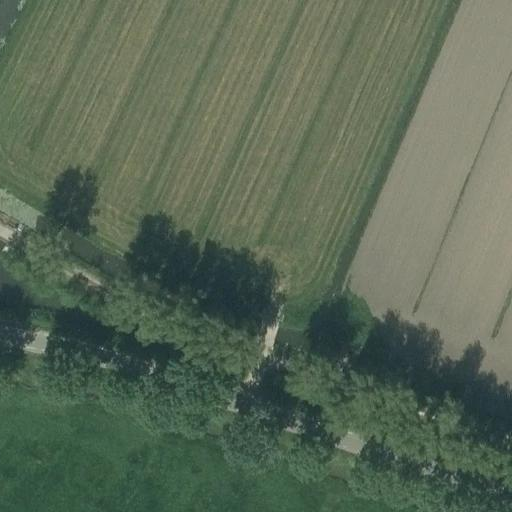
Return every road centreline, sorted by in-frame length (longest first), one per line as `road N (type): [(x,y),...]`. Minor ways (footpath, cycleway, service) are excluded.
road 1 (track): [(0,228),(189,328),(511,434)]
road 2 (tertiary): [(511,498),(124,368),(0,339)]
